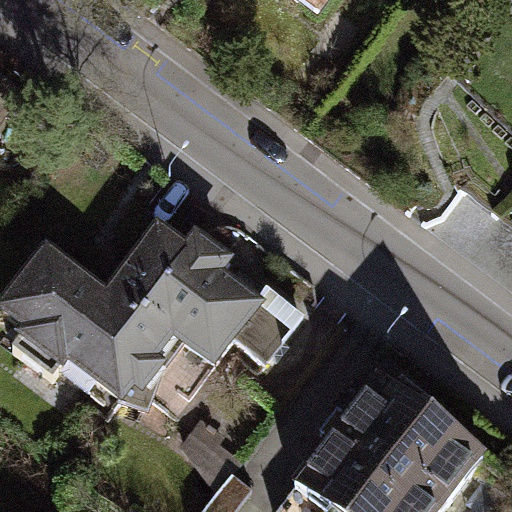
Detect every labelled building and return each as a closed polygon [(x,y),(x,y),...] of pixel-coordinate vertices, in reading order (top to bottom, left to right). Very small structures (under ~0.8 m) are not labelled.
[(294,0),(318,18),(331,0),(294,0)] [(0,148),(31,106),(0,82),(0,148)] [(46,257),(2,314),(27,333),(13,352),(54,383),(69,363),(92,380),(187,254),(158,232),(113,292),(90,275),(83,285),(46,257)] [(187,254),(92,380),(124,406),(144,409),(161,367),(155,362),(173,337),(216,366),(234,342),(270,369),(302,323),(266,295),(258,308),(215,278),(224,267),(194,245),(187,254)] [(443,511),(484,458),(379,382),(282,511),(443,511)] [(227,441),(204,426),(184,452),(220,501),(235,481),(244,468),(220,451),(227,441)] [(240,511),(253,495),(235,481),(220,501),(211,511),(240,511)]
